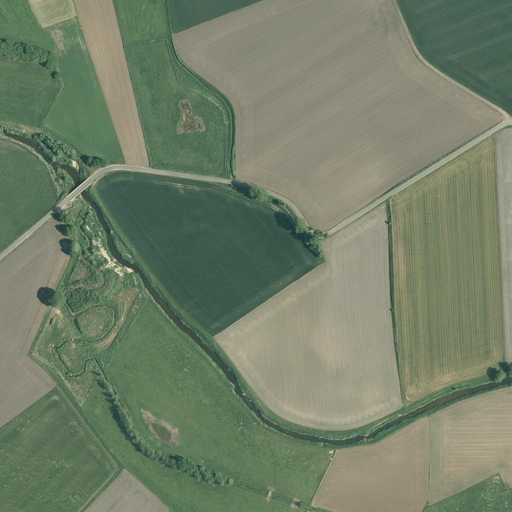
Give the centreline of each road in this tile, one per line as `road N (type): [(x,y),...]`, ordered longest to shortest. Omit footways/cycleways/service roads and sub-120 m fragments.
road 1 (unclassified): [(511,120),(325,232),(248,184),(124,166),(93,173),(0,252)]
road 2 (track): [(393,0),(427,64),(508,119)]
